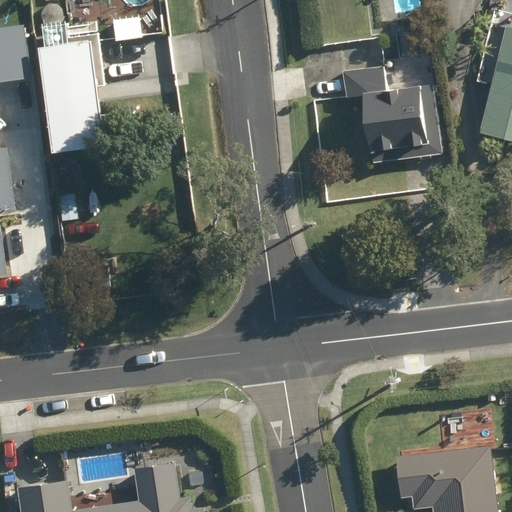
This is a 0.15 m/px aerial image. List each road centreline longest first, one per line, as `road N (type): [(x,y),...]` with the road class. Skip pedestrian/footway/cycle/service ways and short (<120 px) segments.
road 1 (tertiary): [(282,349),(233,0)]
road 2 (tertiary): [(0,380),(282,349)]
road 3 (residential): [(282,349),(511,322)]
road 4 (tertiary): [(282,349),(309,511)]
